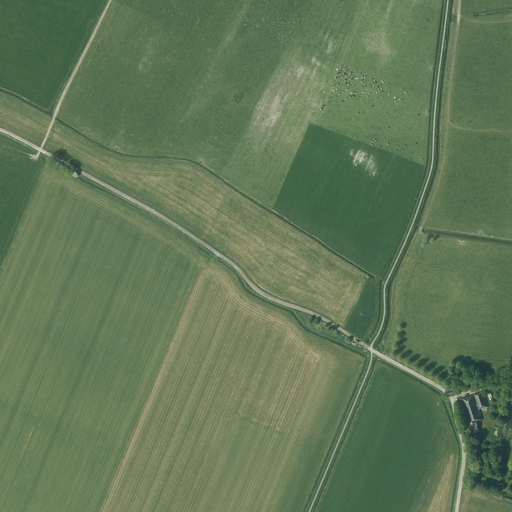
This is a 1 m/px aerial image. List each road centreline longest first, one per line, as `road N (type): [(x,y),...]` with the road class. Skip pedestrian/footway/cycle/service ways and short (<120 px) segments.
road 1 (track): [(371,349),(316,314),(256,290),(174,223),(0,131)]
road 2 (unclassified): [(456,511),(464,450),(451,398),(371,349)]
